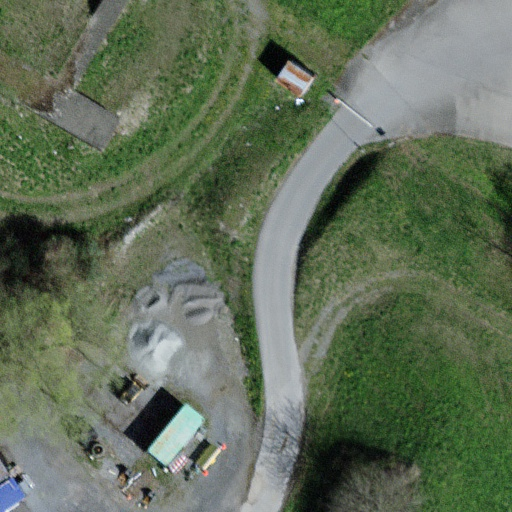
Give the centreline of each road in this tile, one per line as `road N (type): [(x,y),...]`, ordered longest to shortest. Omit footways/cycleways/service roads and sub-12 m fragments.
road 1 (track): [(252,4),(236,69),(208,120),(154,177),(77,207),(0,200)]
road 2 (track): [(250,0),(397,96)]
